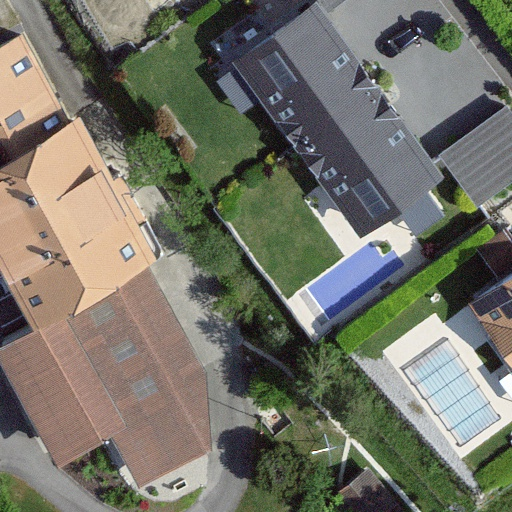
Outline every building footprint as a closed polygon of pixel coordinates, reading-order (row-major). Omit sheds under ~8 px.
[(317,0),(267,0),(221,30),(340,212),(426,156),(421,148),(317,0)] [(0,29),(0,303),(3,308),(147,237),(52,101),(51,102),(13,23),(0,29)] [(511,137),(487,102),(421,148),(426,156),(458,202),(511,163),(511,137)] [(511,393),(511,250),(443,302),(511,393)] [(195,368),(132,254),(60,294),(59,293),(0,320),(0,387),(33,454),(90,426),(125,487),(194,443),(195,368)]
